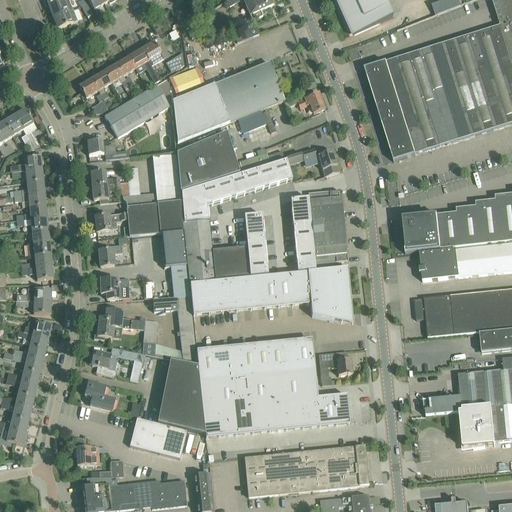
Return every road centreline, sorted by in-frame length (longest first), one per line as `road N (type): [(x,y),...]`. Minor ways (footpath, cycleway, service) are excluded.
road 1 (unclassified): [(400,511),(364,176),(301,0)]
road 2 (residential): [(47,469),(76,303),(59,136),(30,78)]
road 3 (unknown): [(215,509),(511,487)]
road 4 (unclassified): [(163,0),(30,78)]
